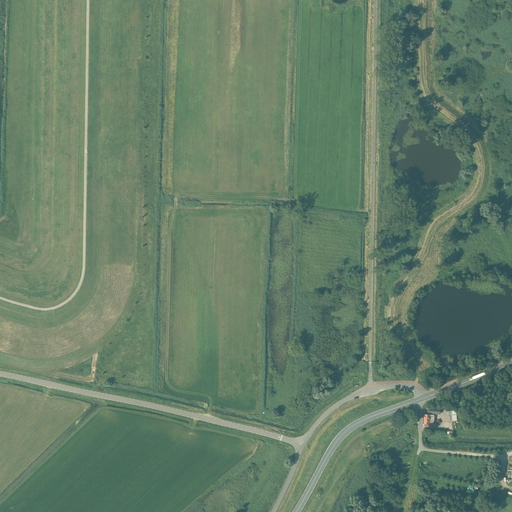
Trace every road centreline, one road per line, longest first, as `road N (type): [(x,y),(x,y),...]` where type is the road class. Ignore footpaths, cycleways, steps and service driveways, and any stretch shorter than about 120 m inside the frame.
road 1 (track): [(417,384),(394,331),(393,307),(432,227),(470,198),(480,178),(469,136),(424,90),(421,0)]
road 2 (unclassified): [(301,444),(0,373)]
road 3 (primary): [(295,511),(340,435),(420,399)]
